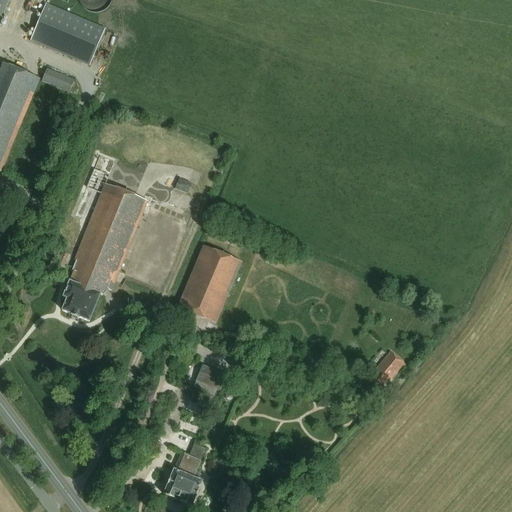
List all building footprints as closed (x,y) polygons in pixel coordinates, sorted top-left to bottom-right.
[(0,0),(0,24),(9,0),(0,0)] [(111,1),(110,0),(87,0),(83,1),(82,5),(95,7),(96,10),(110,7),(111,1)] [(30,42),(89,67),(106,29),(46,4),(30,42)] [(0,172),(1,173),(40,79),(2,64),(0,70),(0,172)] [(47,69),(41,83),(69,94),(74,81),(47,69)] [(150,205),(147,204),(148,201),(106,184),(115,162),(100,156),(86,188),(75,217),(90,223),(75,261),(76,262),(72,271),(74,272),(70,282),(69,281),(63,297),(67,298),(62,310),(90,321),(100,295),(103,296),(108,290),(112,292),(115,282),(159,300),(194,213),(154,197),(150,205)] [(191,185),(179,179),(175,190),(187,195),(191,185)] [(217,325),(242,264),(203,248),(178,309),(217,325)] [(65,265),(69,255),(64,254),(59,263),(65,265)] [(391,381),(405,365),(391,352),(373,373),(376,376),(373,380),(380,386),(383,382),(385,384),(389,380),(391,381)] [(219,390),(221,385),(218,384),(222,374),(203,367),(198,382),(219,390)] [(191,506),(202,482),(197,480),(200,474),(196,472),(206,450),(195,445),(190,457),(182,454),(178,463),(180,464),(177,471),(173,469),(162,494),(191,506)]
